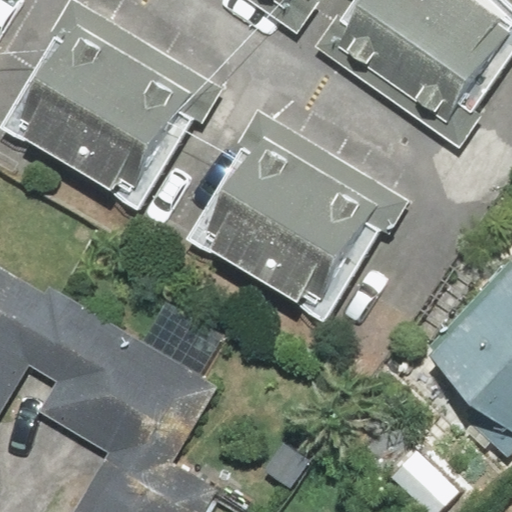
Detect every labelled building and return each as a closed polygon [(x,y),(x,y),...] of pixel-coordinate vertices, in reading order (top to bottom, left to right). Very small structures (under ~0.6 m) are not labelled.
[(121,0),(90,0),(21,122),(158,200),(235,64),(121,0)] [(511,0),(377,0),(352,40),(477,119),(511,63),(511,0)] [(278,104),(207,234),(346,310),(417,180),(278,104)] [(511,250),(437,344),(511,404),(511,250)] [(206,511),(266,408),(0,255),(0,405),(7,394),(105,450),(68,511),(206,511)]
